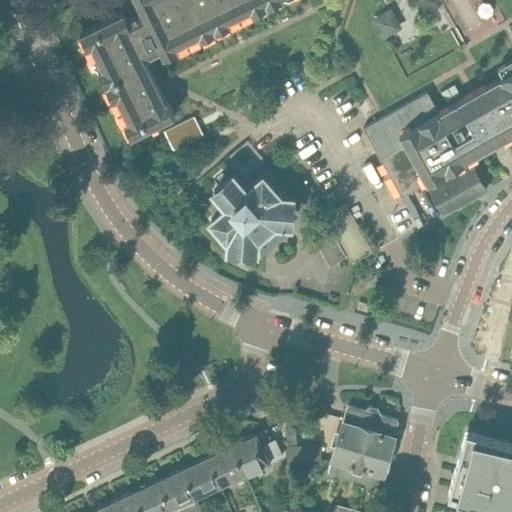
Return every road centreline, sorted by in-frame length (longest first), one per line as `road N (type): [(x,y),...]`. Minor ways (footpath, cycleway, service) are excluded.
road 1 (residential): [(262,322),(196,293),(123,229),(87,171),(12,0)]
road 2 (residential): [(0,503),(220,398),(245,372),(262,322)]
road 3 (residential): [(436,371),(475,259),(511,202)]
road 4 (residential): [(436,371),(262,322)]
road 5 (residential): [(404,511),(436,371)]
